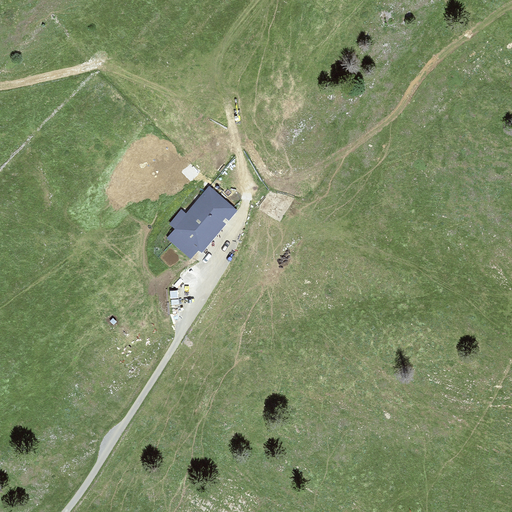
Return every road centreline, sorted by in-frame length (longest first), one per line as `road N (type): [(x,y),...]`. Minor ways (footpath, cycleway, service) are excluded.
road 1 (track): [(251,205),(218,56),(257,0)]
road 2 (track): [(178,340),(66,511)]
